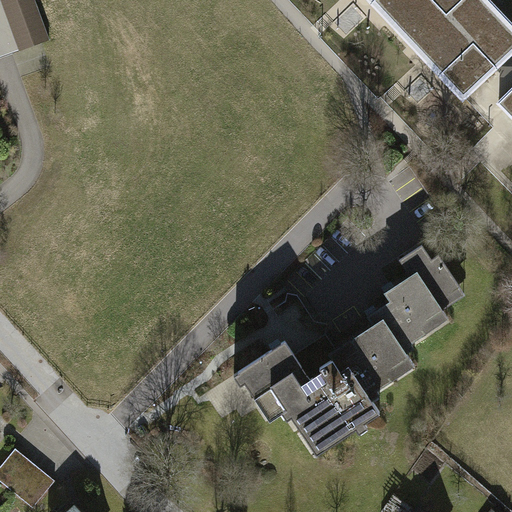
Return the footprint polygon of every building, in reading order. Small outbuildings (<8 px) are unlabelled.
[(50,39),(36,0),(1,0),(19,49),(50,39)] [(369,0),(465,101),(511,56),(511,19),(493,0),(369,0)] [(511,88),(499,102),(511,115),(511,88)] [(283,333),(227,368),(234,379),(240,375),(264,412),(281,401),(313,450),(349,427),(352,430),(362,424),(357,416),(377,404),(369,392),(412,364),(400,345),(446,316),(440,305),(462,291),(433,246),(425,251),(415,237),(389,253),(400,270),(377,285),(384,295),(359,312),(365,322),(330,344),(319,327),(291,345),(283,333)] [(56,480),(16,447),(0,466),(0,480),(33,508),(56,480)] [(88,511),(77,500),(63,511),(88,511)]
